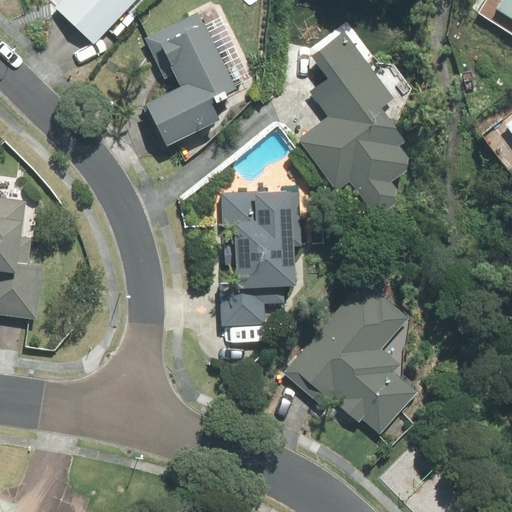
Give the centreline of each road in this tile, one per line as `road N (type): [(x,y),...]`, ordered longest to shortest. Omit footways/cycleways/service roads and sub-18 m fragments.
road 1 (residential): [(0,68),(83,149),(130,229),(150,296),(141,411)]
road 2 (residential): [(141,411),(349,511)]
road 3 (residential): [(0,404),(141,411)]
